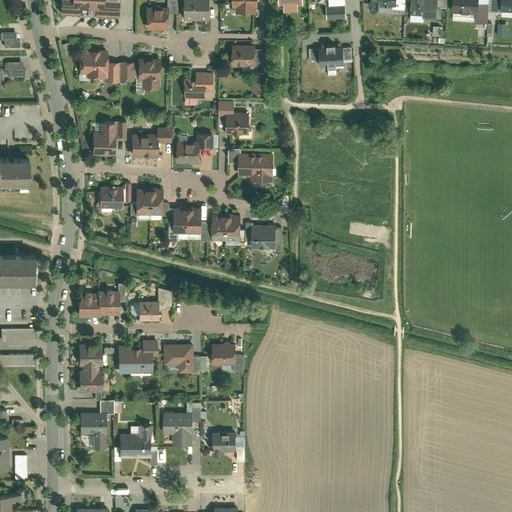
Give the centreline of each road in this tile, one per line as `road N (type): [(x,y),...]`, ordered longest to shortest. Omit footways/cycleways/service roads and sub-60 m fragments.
road 1 (residential): [(38,36),(78,30),(187,44),(261,37)]
road 2 (residential): [(70,172),(159,174),(281,213)]
road 3 (residential): [(53,329),(238,328)]
road 4 (residential): [(54,488),(222,486)]
road 5 (residential): [(53,329),(54,488)]
road 6 (residential): [(70,172),(53,329)]
road 7 (residential): [(38,36),(70,172)]
